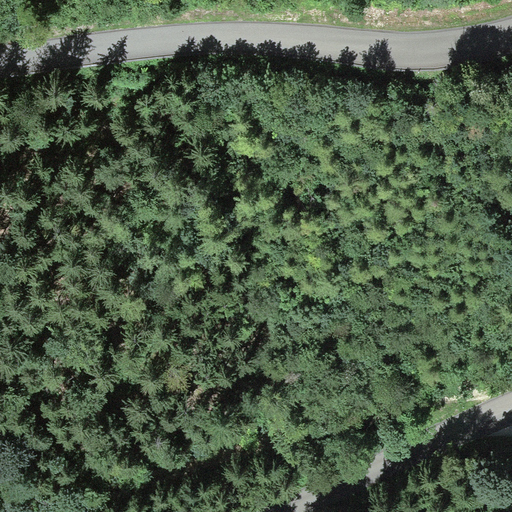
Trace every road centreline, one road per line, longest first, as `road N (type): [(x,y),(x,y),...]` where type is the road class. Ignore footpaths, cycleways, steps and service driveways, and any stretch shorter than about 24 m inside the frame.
road 1 (tertiary): [(511,34),(431,49),(219,36),(0,60)]
road 2 (track): [(511,394),(459,393),(371,410),(43,511)]
road 3 (tertiary): [(286,511),(511,407)]
road 4 (track): [(0,156),(55,133),(156,125)]
